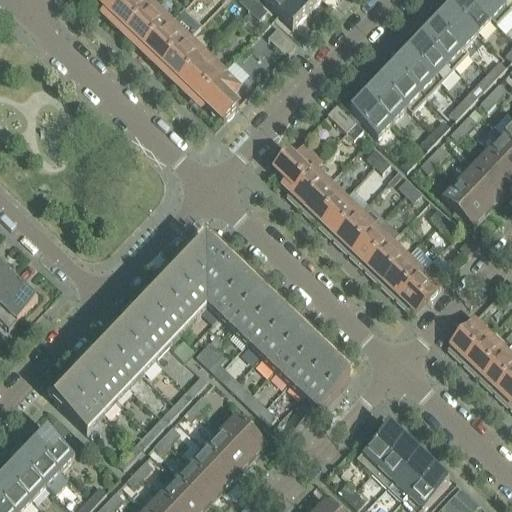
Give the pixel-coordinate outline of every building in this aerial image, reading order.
[(87,0),(110,22),(131,0),(87,0)] [(128,38),(155,11),(143,0),(131,0),(110,22),(128,38)] [(249,17),(257,8),(248,0),(245,0),(239,7),(249,17)] [(307,20),(286,0),(271,0),(264,8),(292,35),(307,20)] [(321,5),(315,0),(286,0),(307,20),(321,5)] [(496,31),(463,0),(461,0),(449,14),(477,41),(490,26),(496,32),(496,31)] [(510,17),(492,0),(463,0),(496,31),(510,17)] [(511,14),(511,0),(492,0),(510,17),(511,14)] [(267,17),(257,8),(249,17),(259,26),(267,17)] [(145,55),(172,28),(155,11),(128,38),(145,55)] [(477,41),(449,14),(434,29),(468,61),(469,60),(463,55),(477,41)] [(163,71),(189,44),(172,28),(145,55),(163,71)] [(468,61),(434,29),(420,43),(454,76),(468,61)] [(295,52),(277,35),(267,45),(286,62),(295,52)] [(454,76),(420,43),(406,58),(440,90),(454,76)] [(180,88),(207,61),(189,44),(163,71),(180,88)] [(440,90),(406,58),(392,73),(426,105),(440,90)] [(198,105),(224,77),(207,61),(180,88),(198,105)] [(494,86),(506,74),(499,68),(488,79),(494,86)] [(426,105),(392,73),(378,88),(405,113),(411,120),(426,105)] [(230,105),(241,94),(224,77),(198,105),(223,129),(238,112),(230,105)] [(483,97),(494,86),(488,79),(477,91),(483,97)] [(405,113),(378,88),(364,103),(375,113),(392,129),(406,115),(411,120),(405,113)] [(497,108),(506,98),(498,90),(489,100),(497,108)] [(477,103),(471,97),(460,109),(466,115),(477,103)] [(497,108),(489,100),(479,110),(487,118),(497,108)] [(392,129),(375,113),(364,103),(349,118),(377,145),(392,129)] [(455,127),(466,115),(460,109),(448,121),(455,127)] [(355,129),(338,113),(336,111),(328,120),(347,138),(355,129)] [(467,139),(476,129),(469,122),(459,131),(467,139)] [(438,145),(449,133),(443,127),(431,138),(438,145)] [(355,146),(363,137),(355,129),(347,138),(355,146)] [(511,129),(501,141),(511,152),(511,129)] [(467,139),(459,131),(450,142),(457,149),(467,139)] [(427,157),(438,145),(431,138),(420,150),(427,157)] [(511,152),(501,141),(486,157),(511,181),(511,152)] [(286,202),(322,166),(305,150),(292,163),(289,161),(274,177),(284,187),(281,191),(289,198),(286,202)] [(447,160),(439,153),(429,163),(437,170),(447,160)] [(374,172),(383,163),(375,156),(366,165),(374,172)] [(511,194),(511,181),(486,157),(471,173),(503,203),(511,194)] [(407,178),(418,166),(411,160),(400,171),(407,178)] [(382,180),(391,171),(383,163),(374,172),(382,180)] [(437,170),(429,163),(420,173),(428,180),(437,170)] [(302,217),(329,188),(314,174),(322,166),(286,202),(302,217)] [(503,203),(471,173),(456,188),(488,219),(503,203)] [(405,202),(414,193),(406,185),(397,195),(405,202)] [(317,232),(345,203),(329,188),(302,217),(317,232)] [(488,219),(456,188),(441,204),(473,235),(488,219)] [(413,210),(422,200),(414,193),(405,202),(413,210)] [(333,247),(361,218),(345,203),(317,232),(333,247)] [(349,262),(383,226),(367,211),(361,218),(333,247),(349,262)] [(437,232),(445,223),(438,215),(429,224),(437,232)] [(444,239),(453,230),(445,223),(437,232),(444,239)] [(364,277),(392,248),(398,241),(383,226),(349,262),(364,277)] [(467,262),(476,253),(468,246),(459,255),(467,262)] [(380,291),(408,262),(392,248),(364,277),(380,291)] [(86,440),(142,381),(169,353),(206,314),(318,420),(349,387),(205,249),(53,409),(86,440)] [(396,306),(423,277),(408,262),(380,291),(396,306)] [(0,292),(12,280),(0,267),(0,292)] [(412,322),(448,284),(431,269),(423,277),(396,306),(412,322)] [(16,328),(37,306),(12,280),(0,292),(0,327),(8,336),(16,328)] [(463,370),(491,341),(474,326),(447,355),(463,370)] [(479,385),(506,356),(491,341),(463,370),(479,385)] [(203,370),(216,355),(209,349),(195,363),(203,370)] [(494,400),(511,381),(511,350),(506,356),(479,385),(494,400)] [(226,365),(216,355),(203,370),(212,379),(226,365)] [(230,396),(238,388),(227,378),(219,386),(230,396)] [(510,416),(511,413),(511,381),(494,400),(510,416)] [(196,399),(206,388),(200,383),(190,394),(196,399)] [(248,398),(238,388),(230,396),(240,406),(248,398)] [(179,417),(189,406),(183,400),(174,411),(179,417)] [(200,419),(210,409),(202,402),(192,412),(200,419)] [(258,423),(266,414),(255,404),(247,412),(258,423)] [(169,427),(179,417),(174,411),(164,421),(169,427)] [(191,429),(200,419),(192,412),(183,422),(191,429)] [(276,424),(266,414),(258,423),(268,432),(276,424)] [(267,452),(235,421),(219,437),(251,468),(267,452)] [(153,444),(163,434),(157,428),(147,439),(153,444)] [(371,480),(403,447),(388,432),(356,466),(371,480)] [(170,450),(180,440),(172,433),(163,443),(170,450)] [(75,463),(46,436),(32,451),(60,478),(75,463)] [(251,468),(219,437),(204,453),(236,484),(251,468)] [(143,455),(153,444),(147,439),(137,449),(143,455)] [(161,460),(170,450),(163,443),(153,453),(161,460)] [(386,495),(418,461),(403,447),(371,480),(386,495)] [(60,478),(32,451),(18,466),(46,493),(60,478)] [(236,484),(204,453),(189,468),(222,499),(236,484)] [(123,476),(137,462),(131,456),(117,470),(123,476)] [(401,509),(433,475),(418,461),(386,495),(401,509)] [(46,493),(18,466),(4,481),(32,508),(46,493)] [(143,484),(153,475),(145,467),(136,477),(143,484)] [(209,511),(222,499),(189,468),(174,484),(203,511),(209,511)] [(404,511),(427,511),(449,490),(433,475),(401,509),(404,511)] [(143,484),(136,477),(126,487),(134,494),(143,484)] [(27,511),(32,508),(4,481),(0,484),(0,505),(7,511),(27,511)] [(203,511),(174,484),(160,500),(172,511),(203,511)] [(355,498),(346,489),(337,498),(346,507),(355,498)] [(95,511),(106,499),(99,493),(88,505),(95,511)] [(108,511),(117,511),(123,506),(115,498),(105,509),(108,511)] [(358,511),(364,507),(355,498),(346,507),(351,511),(358,511)] [(172,511),(160,500),(147,511),(172,511)] [(447,511),(460,511),(451,503),(445,509),(447,511)]
